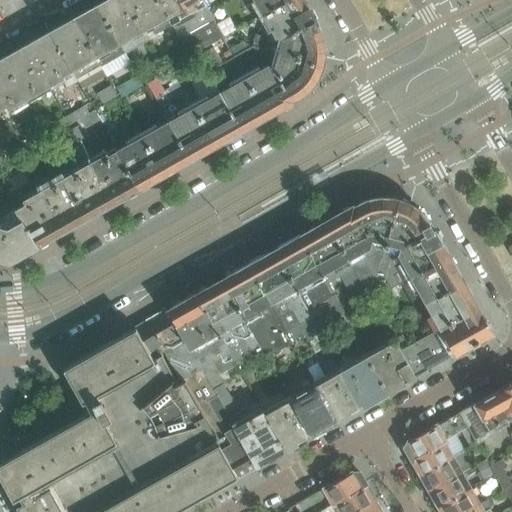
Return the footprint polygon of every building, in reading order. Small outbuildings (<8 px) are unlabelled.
[(119,41),(166,15),(157,0),(106,0),(98,5),(119,41)] [(205,5),(202,0),(157,0),(166,15),(171,24),(180,19),(175,10),(192,1),(197,10),(205,5)] [(319,28),(315,20),(316,19),(304,0),(256,0),(271,25),(263,29),(261,36),(255,34),(252,44),(322,64),(323,57),(323,47),(322,38),(319,28)] [(72,67),(117,42),(119,41),(98,5),(49,32),(73,73),(75,72),(72,67)] [(221,38),(206,12),(177,29),(192,55),(221,38)] [(236,30),(229,18),(217,25),(223,37),(236,30)] [(73,73),(49,32),(1,59),(24,100),(73,73)] [(313,83),(318,75),(321,66),(322,64),(252,44),(252,45),(252,46),(244,50),(241,45),(230,52),(233,56),(207,71),(209,73),(241,130),(293,101),(293,100),(299,96),(306,90),(313,83)] [(24,100),(1,59),(0,59),(0,105),(2,109),(9,105),(11,108),(24,100)] [(164,71),(158,60),(147,66),(154,77),(164,71)] [(241,130),(209,73),(194,82),(182,60),(170,67),(178,81),(193,105),(180,113),(172,98),(159,105),(167,120),(189,159),(241,130)] [(142,86),(141,84),(138,78),(125,85),(129,93),(142,86)] [(115,96),(109,87),(97,95),(102,104),(115,96)] [(70,124),(89,113),(85,106),(66,116),(70,124)] [(55,133),(70,124),(66,116),(51,125),(55,133)] [(189,159),(167,120),(142,134),(132,119),(108,132),(116,146),(139,188),(189,159)] [(23,150),(35,144),(31,137),(20,144),(23,150)] [(24,165),(50,150),(44,139),(35,144),(23,150),(21,160),(24,165)] [(139,188),(116,146),(106,152),(105,149),(88,159),(81,147),(72,152),(76,159),(71,162),(67,157),(57,163),(63,173),(88,217),(139,188)] [(88,217),(63,173),(45,184),(40,175),(6,194),(20,220),(38,245),(88,217)] [(374,282),(384,254),(387,243),(398,200),(391,199),(381,198),(372,199),(363,202),(353,207),(352,206),(300,235),(322,274),(327,272),(330,279),(343,271),(350,287),(351,287),(361,305),(370,300),(359,282),(358,282),(350,264),(370,298),(374,282)] [(463,281),(434,228),(432,229),(428,223),(423,215),(416,209),(408,204),(400,201),(398,200),(387,243),(384,254),(374,282),(381,294),(412,276),(426,301),(463,281)] [(38,245),(20,220),(11,225),(0,221),(0,257),(6,259),(14,259),(38,245)] [(334,295),(322,274),(300,235),(247,265),(281,324),(286,333),(311,319),(307,311),(311,309),(332,297),(332,296),(334,295)] [(281,324),(247,265),(196,294),(225,347),(235,366),(239,373),(267,359),(261,349),(287,335),(286,333),(281,324)] [(451,357),(493,333),(463,281),(426,301),(441,327),(401,350),(416,376),(451,357)] [(225,347),(196,294),(168,309),(212,389),(219,384),(224,382),(220,375),(235,366),(225,347)] [(168,309),(151,319),(147,321),(178,374),(192,400),(212,389),(168,309)] [(175,511),(237,477),(218,444),(227,439),(213,413),(203,419),(192,400),(178,374),(173,377),(164,361),(143,324),(63,369),(82,402),(84,401),(91,412),(0,463),(0,476),(13,500),(16,506),(19,511),(175,511)] [(327,346),(321,336),(318,329),(310,332),(319,350),(327,346)] [(416,376),(401,350),(397,342),(369,357),(388,392),(416,376)] [(337,421),(387,393),(388,392),(369,357),(317,387),(337,421)] [(511,382),(461,411),(469,427),(471,431),(477,442),(478,443),(493,435),(490,429),(511,416),(511,382)] [(241,417),(223,385),(213,390),(216,397),(232,423),(241,417)] [(337,421),(317,387),(265,416),(284,451),(337,421)] [(256,466),(235,428),(234,428),(228,418),(219,423),(208,402),(216,397),(213,390),(212,389),(192,400),(203,419),(213,413),(227,439),(218,444),(237,477),(256,466)] [(284,451),(265,416),(263,413),(235,428),(256,466),(284,451)] [(412,459),(445,440),(436,425),(414,437),(414,438),(408,442),(405,447),(412,459)] [(471,431),(469,427),(460,432),(468,447),(477,442),(471,431)] [(421,475),(464,451),(465,450),(456,434),(445,440),(412,459),(421,475)] [(481,452),(475,444),(471,447),(476,455),(481,452)] [(462,473),(473,467),(464,451),(421,475),(429,491),(462,473)] [(511,485),(503,471),(506,469),(502,461),(490,468),(503,490),(504,489),(511,485)] [(492,474),(486,462),(478,466),(484,478),(492,474)] [(333,504),(335,502),(366,485),(359,473),(352,473),(347,476),(346,476),(324,488),(333,504)] [(438,506),(470,489),(462,473),(429,491),(438,506)] [(356,511),(375,501),(366,485),(335,502),(336,504),(322,511),(356,511)] [(441,511),(465,511),(479,504),(470,489),(438,506),(441,511)] [(307,511),(304,505),(301,501),(295,505),(297,509),(297,510),(297,511),(307,511)] [(381,511),(375,501),(356,511),(381,511)] [(485,511),(490,509),(486,501),(479,505),(479,504),(465,511),(485,511)]
